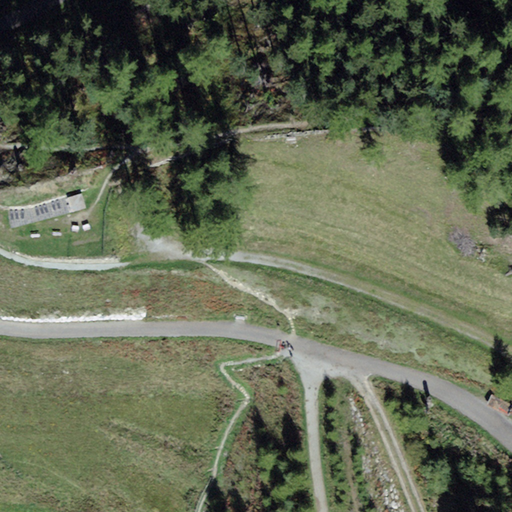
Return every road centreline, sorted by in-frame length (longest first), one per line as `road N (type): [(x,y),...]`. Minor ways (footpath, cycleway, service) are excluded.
road 1 (track): [(158,260),(239,255),(360,283),(511,360)]
road 2 (track): [(511,444),(419,380),(303,348)]
road 3 (track): [(209,331),(0,326)]
road 4 (track): [(349,360),(419,511)]
road 5 (track): [(303,348),(325,511)]
road 6 (track): [(158,260),(104,267),(0,252)]
